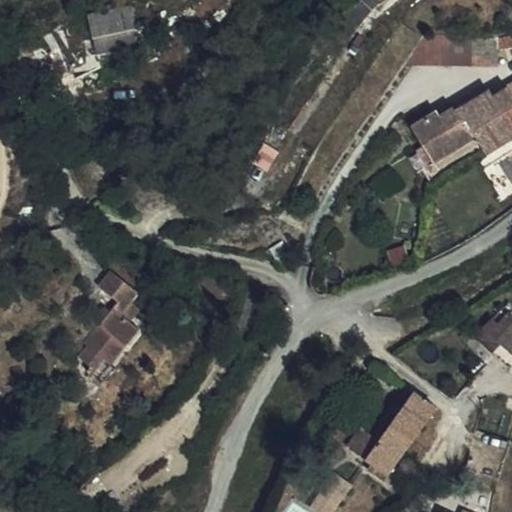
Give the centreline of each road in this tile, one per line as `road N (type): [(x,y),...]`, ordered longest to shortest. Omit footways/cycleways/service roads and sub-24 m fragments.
road 1 (track): [(405,102),(345,153),(313,209),(296,290)]
road 2 (track): [(174,252),(84,211),(71,177),(30,148),(0,143)]
